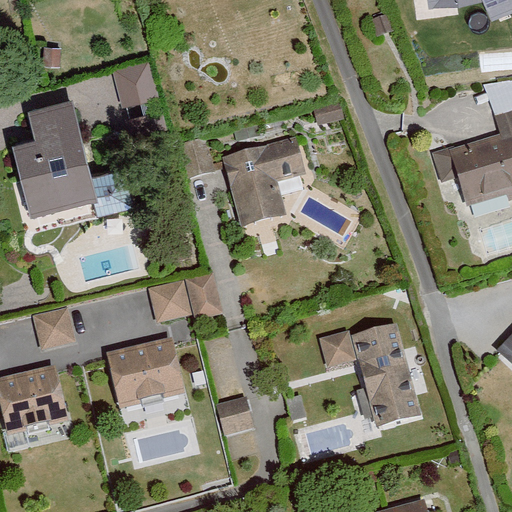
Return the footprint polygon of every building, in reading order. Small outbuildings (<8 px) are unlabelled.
[(511,0),(427,0),(429,9),(483,2),(492,22),(511,13),(511,0)] [(395,39),(388,20),(370,28),(378,46),(395,39)] [(60,52),(43,52),(42,72),(59,72),(60,52)] [(151,59),(113,67),(120,103),(158,96),(151,59)] [(498,141),(427,162),(437,194),(454,189),(463,217),(505,204),(507,211),(511,209),(511,90),(484,94),(498,141)] [(35,148),(10,155),(29,231),(99,214),(72,107),(28,118),(35,148)] [(303,186),(292,148),(224,167),(215,138),(181,148),(191,184),(221,176),(240,243),(287,230),(276,194),(303,186)] [(214,282),(185,288),(194,329),(223,323),(214,282)] [(181,286),(146,295),(155,331),(190,323),(181,286)] [(66,315),(30,324),(40,360),(75,351),(66,315)] [(393,325),(318,346),(326,375),(356,366),(377,441),(422,428),(393,325)] [(511,344),(497,361),(511,374),(511,344)] [(172,348),(106,362),(120,422),(185,407),(172,348)] [(57,370),(0,382),(0,418),(7,449),(72,435),(57,370)] [(244,403),(216,411),(226,446),(254,439),(244,403)]
